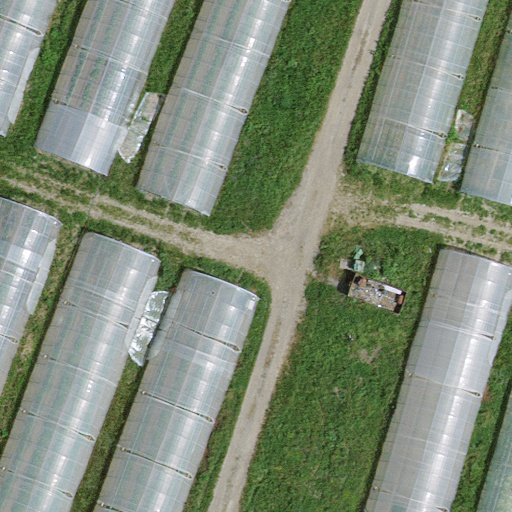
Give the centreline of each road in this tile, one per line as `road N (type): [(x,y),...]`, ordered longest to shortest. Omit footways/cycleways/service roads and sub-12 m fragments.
road 1 (track): [(229,511),(380,0)]
road 2 (track): [(0,168),(146,227),(300,275)]
road 3 (track): [(511,237),(318,198)]
